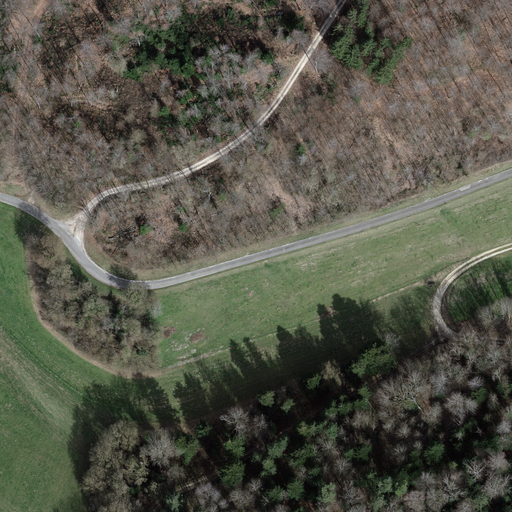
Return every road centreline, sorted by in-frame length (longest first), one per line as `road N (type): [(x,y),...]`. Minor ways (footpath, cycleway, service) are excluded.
road 1 (unclassified): [(0,196),(51,223),(100,275),(140,285),(327,236),(511,172)]
road 2 (track): [(151,511),(174,490),(326,414),(448,330),(441,297),(453,276),(511,247)]
road 3 (track): [(68,241),(101,195),(214,157),(274,108),(345,0)]
road 4 (track): [(437,0),(355,39),(314,48)]
